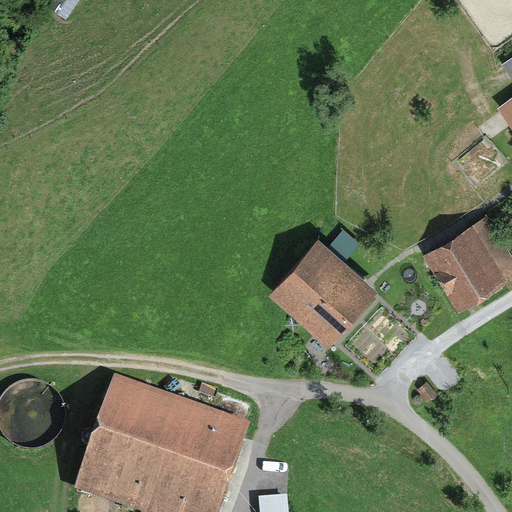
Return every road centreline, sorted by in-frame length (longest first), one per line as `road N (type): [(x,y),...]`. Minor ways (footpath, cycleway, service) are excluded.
road 1 (track): [(0,372),(123,369),(280,400)]
road 2 (residential): [(384,398),(495,511)]
